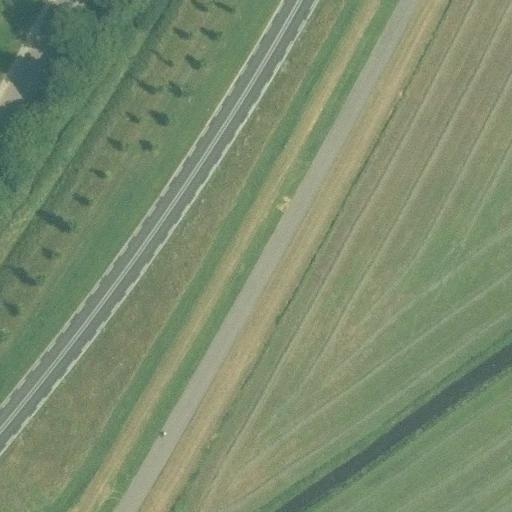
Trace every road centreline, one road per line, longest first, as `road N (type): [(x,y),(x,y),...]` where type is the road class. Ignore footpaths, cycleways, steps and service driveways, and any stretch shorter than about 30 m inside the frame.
road 1 (tertiary): [(123,511),(411,0)]
road 2 (primary): [(0,429),(152,232),(298,0)]
road 3 (residential): [(0,114),(63,0)]
